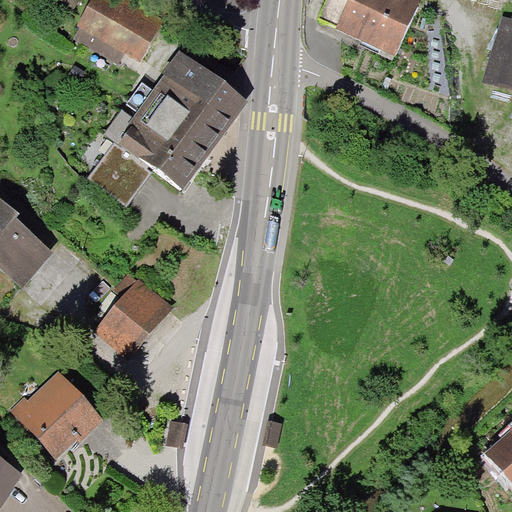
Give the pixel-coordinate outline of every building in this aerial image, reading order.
[(124,55),(140,64),(164,25),(123,0),(96,0),(79,28),(83,30),(78,38),(118,63),(124,55)] [(326,0),(315,21),(385,56),(413,0),(326,0)] [(511,18),(511,19),(503,16),(483,82),(511,92),(511,98),(511,100),(511,18)] [(182,59),(118,146),(116,145),(89,182),(126,209),(150,175),(140,168),(144,162),(182,190),(245,104),(182,59)] [(0,269),(16,283),(49,245),(0,202),(0,269)] [(137,285),(93,328),(125,360),(169,317),(137,285)] [(16,413),(56,462),(102,424),(63,375),(16,413)] [(267,419),(262,447),(275,449),(280,422),(267,419)] [(511,433),(481,462),(511,494),(511,433)] [(0,502),(20,475),(0,460),(0,502)]
